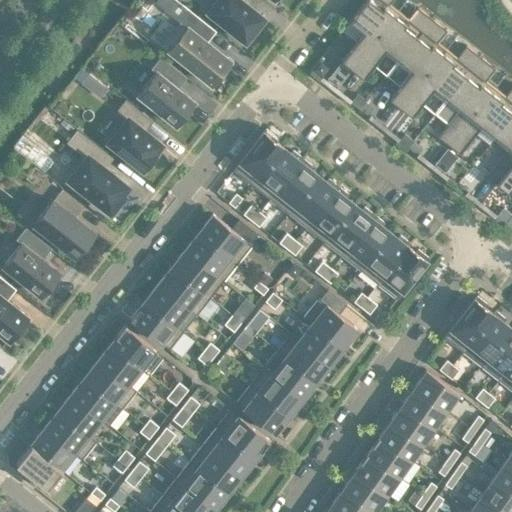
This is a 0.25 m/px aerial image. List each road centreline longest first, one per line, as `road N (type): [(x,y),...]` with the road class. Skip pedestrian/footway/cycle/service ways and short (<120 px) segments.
road 1 (residential): [(276,78),(0,427)]
road 2 (residential): [(286,511),(482,243)]
road 3 (residential): [(482,243),(276,78)]
